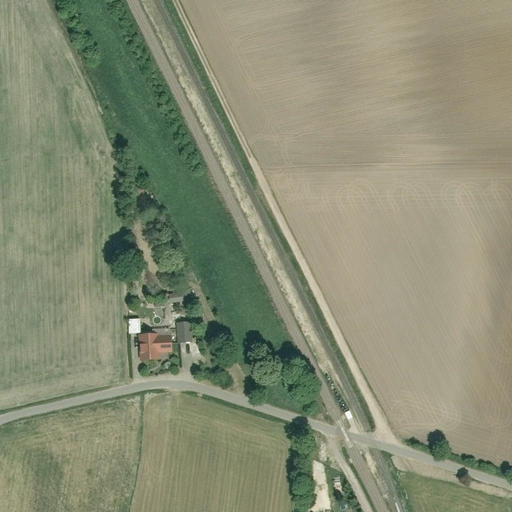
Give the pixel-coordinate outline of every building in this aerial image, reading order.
[(132,189),(133,209),(142,208),(141,188),(132,189)] [(168,293),(169,303),(188,302),(187,292),(168,293)] [(138,333),(137,321),(128,321),(128,333),(138,333)] [(177,346),(191,344),(189,324),(175,325),(177,346)] [(170,354),(170,336),(137,336),(137,361),(156,361),(156,354),(170,354)]
